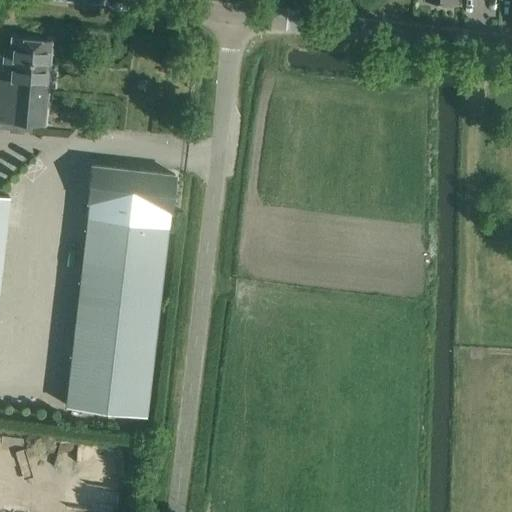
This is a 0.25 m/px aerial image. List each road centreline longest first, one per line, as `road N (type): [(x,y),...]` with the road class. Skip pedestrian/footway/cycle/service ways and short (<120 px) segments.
road 1 (unclassified): [(175,511),(236,16)]
road 2 (tertiary): [(331,27),(511,48)]
road 3 (tertiary): [(236,16),(96,0)]
